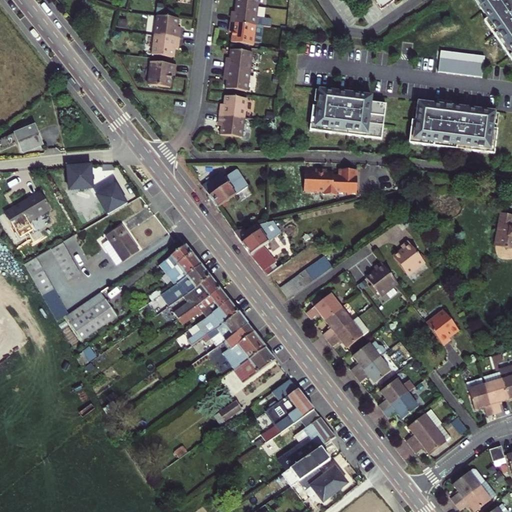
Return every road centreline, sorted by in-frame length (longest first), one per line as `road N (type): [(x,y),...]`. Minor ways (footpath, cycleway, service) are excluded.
road 1 (residential): [(410,493),(149,161)]
road 2 (residential): [(141,152),(21,0)]
road 3 (residential): [(207,0),(192,114),(180,139),(149,161)]
road 4 (residential): [(0,166),(141,152)]
road 5 (residential): [(511,424),(483,436),(410,493)]
